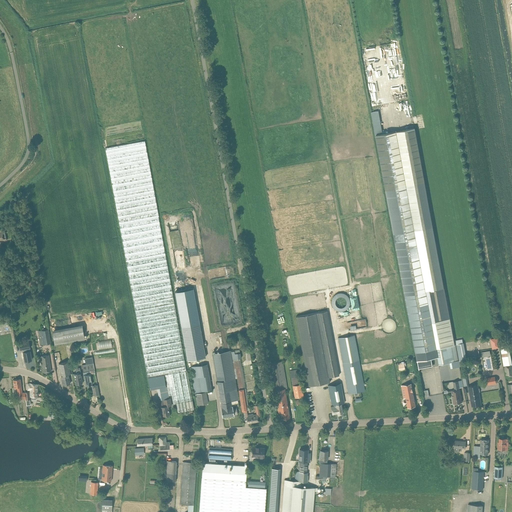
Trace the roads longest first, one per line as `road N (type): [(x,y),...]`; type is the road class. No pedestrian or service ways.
road 1 (unclassified): [(270,429),(192,0)]
road 2 (unclassified): [(270,429),(511,413)]
road 3 (unclassified): [(0,185),(28,150),(0,26)]
road 4 (unclassified): [(130,429),(28,373),(0,369)]
road 5 (unclassified): [(130,429),(270,429)]
